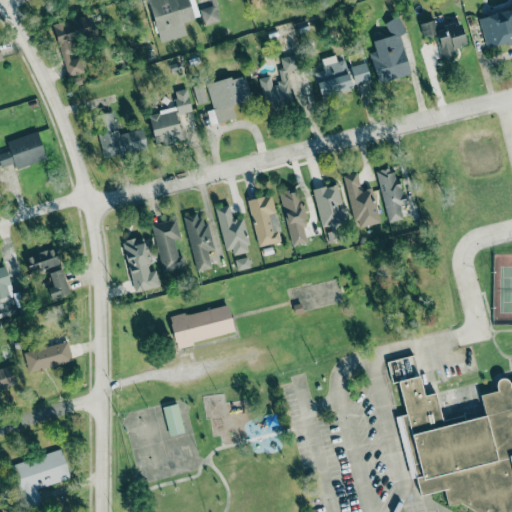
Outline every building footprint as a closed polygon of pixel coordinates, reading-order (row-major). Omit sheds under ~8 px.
[(147,0),(159,42),(186,35),(183,21),(199,16),(194,0),(147,0)] [(204,25),(220,21),(215,1),(218,0),(207,0),(209,6),(199,9),(204,25)] [(511,41),(511,8),(479,17),(486,48),(511,41)] [(54,23),(65,76),(83,73),(80,57),(73,59),(69,42),(91,38),(87,17),(54,23)] [(377,82),(410,74),(400,33),(404,32),(400,17),(385,21),(389,36),(373,41),(375,51),(369,52),(377,82)] [(466,45),(461,21),(436,27),(435,20),(420,23),(423,37),(436,34),(441,58),(456,55),(454,48),(466,45)] [(285,72),(298,69),(295,54),(280,58),(283,70),(278,71),(281,82),(271,84),(269,76),(259,79),(266,111),(293,104),(285,72)] [(321,59),(324,70),(314,72),(320,96),(354,87),(346,59),(336,61),(335,55),(321,59)] [(356,84),(370,80),(365,62),(350,66),(356,84)] [(235,118),(232,105),(251,100),(245,74),(204,84),(214,123),(235,118)] [(192,85),(197,104),(206,102),(202,83),(192,85)] [(191,110),(186,88),(173,91),(176,107),(148,113),(154,142),(162,140),(163,144),(182,140),(176,114),(191,110)] [(143,129),(118,133),(114,111),(96,114),(102,156),(146,150),(143,129)] [(16,169),(46,158),(36,130),(7,141),(10,149),(0,152),(0,166),(0,167),(14,162),(16,169)] [(402,219),(399,205),(403,204),(395,166),(376,170),(387,222),(402,219)] [(355,228),(379,222),(371,187),(361,190),(357,172),(343,175),(355,228)] [(312,190),(321,227),(345,221),(336,184),(312,190)] [(291,246),(310,242),(297,188),(279,192),(291,246)] [(258,246),(282,241),(271,194),(247,200),(258,246)] [(224,250),(231,249),(233,255),(250,252),(243,217),(232,219),(229,205),(216,207),(224,250)] [(214,249),(208,223),(201,224),(198,213),(183,216),(197,272),(212,268),(208,251),(214,249)] [(151,224),(162,271),(185,266),(182,255),(178,256),(174,240),(180,238),(176,219),(151,224)] [(122,241),(134,292),(159,286),(156,269),(151,271),(143,236),(122,241)] [(59,267),(56,250),(25,255),(28,272),(59,267)] [(235,260),(237,270),(250,266),(247,257),(235,260)] [(5,266),(0,267),(0,299),(14,295),(5,266)] [(53,286),(47,288),(51,300),(69,294),(61,269),(49,273),(53,286)] [(234,332),(228,304),(169,317),(176,346),(234,332)] [(72,360),(67,340),(23,353),(28,373),(72,360)] [(0,390),(16,384),(10,365),(0,368),(0,390)] [(511,511),(478,511),(439,490),(426,493),(397,382),(418,376),(427,409),(511,386),(511,511)] [(184,432),(177,403),(162,407),(169,436),(184,432)] [(12,463),(24,508),(41,503),(37,488),(70,479),(62,449),(12,463)]
